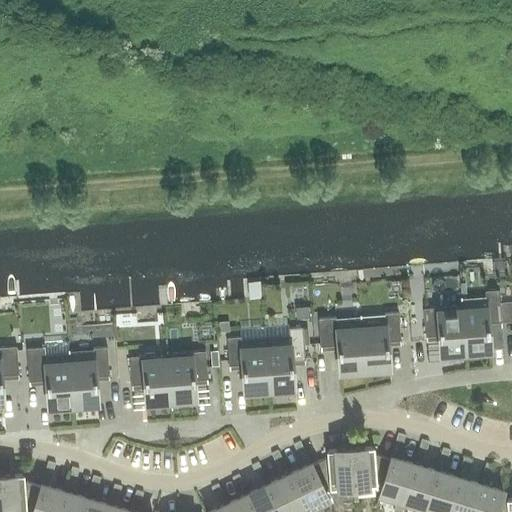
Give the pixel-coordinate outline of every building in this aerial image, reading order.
[(502,326),(499,290),(485,291),(486,299),(462,300),(462,297),(461,297),(461,305),(462,305),(466,353),(467,353),(491,351),(489,323),(501,322),(501,326),(502,326)] [(308,304),(296,305),(297,317),(309,316),(308,304)] [(466,353),(462,305),(461,305),(424,308),(427,341),(428,341),(427,337),(439,336),(441,359),(467,357),(467,353),(466,353)] [(401,344),(399,312),(385,313),(385,321),(362,323),(365,371),(390,369),(388,341),(400,340),(400,344),(401,344)] [(365,371),(362,323),(362,315),(360,315),(361,318),(337,320),(336,317),(319,318),(321,351),(322,351),(322,346),(338,345),(340,373),(365,371)] [(220,331),(230,330),(229,319),(219,320),(220,331)] [(306,364),(303,327),(289,328),(290,336),(266,338),(266,334),(265,334),(270,390),(294,388),(292,361),(305,360),(305,364),(306,364)] [(270,390),(265,334),(265,338),(241,340),(241,336),(227,338),(230,370),(231,370),(230,366),(243,365),(245,392),(270,390)] [(19,378),(17,346),(0,347),(0,403),(4,403),(2,375),(18,374),(19,378)] [(74,405),(69,350),(69,353),(45,355),(45,347),(27,349),(30,385),(31,385),(30,381),(47,380),(49,407),(74,405)] [(110,379),(107,347),(94,348),(94,351),(70,353),(70,350),(69,350),(74,405),(98,404),(96,376),(109,375),(109,379),(110,379)] [(208,383),(206,350),(168,353),(168,350),(166,350),(167,358),(168,358),(172,408),(172,405),(197,404),(195,380),(207,379),(207,383),(208,383)] [(172,408),(168,358),(167,358),(144,360),(143,355),(130,356),(132,389),(133,389),(133,385),(145,384),(147,407),(171,406),(172,408)] [(406,435),(399,433),(396,441),(404,443),(406,435)] [(429,441),(422,439),(420,447),(427,449),(429,441)] [(304,448),(301,441),(294,444),(297,451),(304,448)] [(392,459),(391,459),(375,454),(374,446),(350,448),(353,486),(377,485),(377,483),(383,484),(384,485),(392,459)] [(353,486),(350,448),(327,450),(327,458),(312,465),(311,465),(323,489),(324,489),(329,486),(330,488),(353,486)] [(451,450),(443,448),(441,455),(448,457),(451,450)] [(282,457),(278,450),(272,453),(275,460),(282,457)] [(403,500),(415,463),(391,456),(391,459),(392,459),(384,485),(383,484),(380,493),(398,498),(394,511),(398,511),(401,511),(405,500),(403,500)] [(472,459),(464,457),(462,464),(469,466),(472,459)] [(56,463),(49,461),(46,468),(54,470),(56,463)] [(262,469),(259,462),(252,465),(255,472),(262,469)] [(328,497),(324,489),(323,489),(311,465),(312,465),(311,463),(289,473),(306,508),(305,508),(306,511),(314,511),(311,505),(328,497)] [(425,507),(436,470),(415,463),(403,500),(405,500),(420,505),(417,511),(425,511),(427,507),(425,507)] [(494,465),(486,463),(484,471),(492,473),(494,465)] [(80,469),(72,466),(70,474),(77,476),(80,469)] [(447,511),(458,477),(436,470),(425,507),(427,507),(442,511),(441,511),(447,511)] [(306,508),(289,473),(269,483),(282,511),(296,511),(305,508),(306,508)] [(25,474),(1,476),(3,511),(25,511),(28,511),(27,510),(33,511),(34,511),(42,486),(41,486),(25,481),(25,474)] [(243,481),(239,474),(232,477),(236,485),(243,481)] [(101,477),(94,475),(91,483),(99,485),(101,477)] [(471,511),(480,483),(458,477),(447,511),(471,511)] [(282,511),(269,483),(248,493),(257,511),(282,511)] [(495,511),(500,499),(501,499),(503,490),(480,483),(471,511),(495,511)] [(58,511),(65,491),(42,484),(41,486),(42,486),(34,511),(33,511),(58,511)] [(122,486),(115,484),(112,491),(120,494),(122,486)] [(219,484),(212,487),(215,494),(222,491),(219,484)] [(142,500),(144,492),(137,490),(134,497),(142,500)] [(82,511),(87,497),(65,491),(58,511),(82,511)] [(257,511),(248,493),(228,503),(232,511),(257,511)] [(106,511),(109,504),(87,497),(82,511),(106,511)] [(511,511),(511,498),(506,499),(507,501),(501,499),(500,499),(495,511),(511,511)] [(232,511),(228,503),(208,511),(232,511)]
